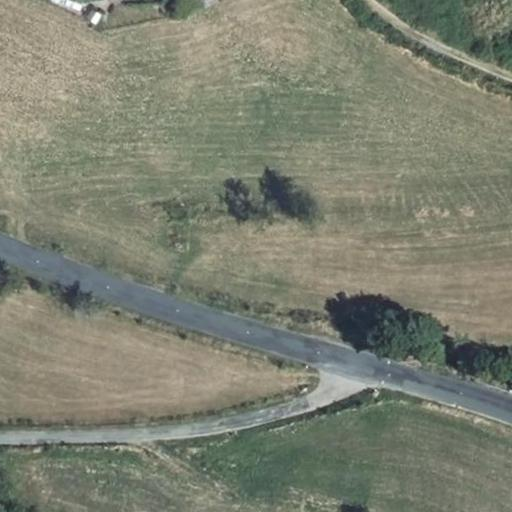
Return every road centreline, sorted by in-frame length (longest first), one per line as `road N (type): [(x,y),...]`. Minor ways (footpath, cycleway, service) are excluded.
road 1 (secondary): [(511,417),(0,249)]
road 2 (track): [(362,0),(451,57),(511,81)]
